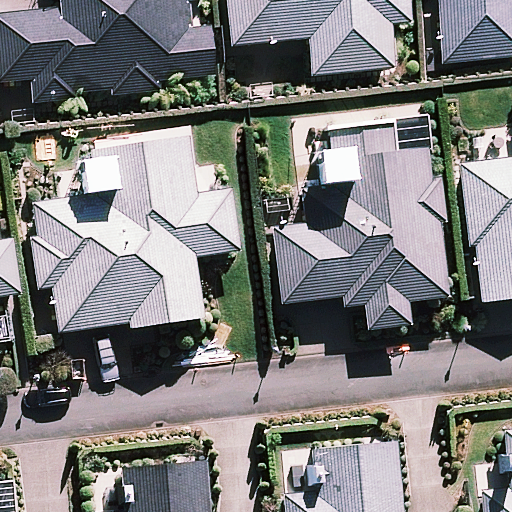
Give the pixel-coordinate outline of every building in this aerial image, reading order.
[(0,16),(0,42),(4,79),(35,75),(38,101),(157,88),(156,79),(210,74),(205,28),(190,29),(187,1),(192,0),(63,0),(65,9),(0,16)] [(406,22),(403,0),(231,0),(236,43),(310,36),(314,77),(394,68),(390,24),(406,22)] [(511,0),(445,0),(450,58),(511,52),(511,0)] [(389,157),(385,128),(333,134),(340,187),(309,191),(314,227),(276,232),(286,302),(362,292),(367,329),(408,323),(406,303),(443,298),(423,153),(389,157)] [(189,193),(181,141),(99,153),(105,193),(28,205),(40,288),(56,286),(63,337),(203,317),(194,257),(234,251),(224,188),(189,193)] [(511,163),(463,170),(481,300),(511,295),(511,163)] [(0,240),(0,299),(16,298),(8,240),(0,240)] [(511,493),(484,496),(485,511),(511,511),(511,419),(507,420),(511,469),(511,493)] [(399,511),(392,439),(281,449),(286,511),(399,511)] [(207,511),(202,461),(132,468),(136,511),(207,511)]
